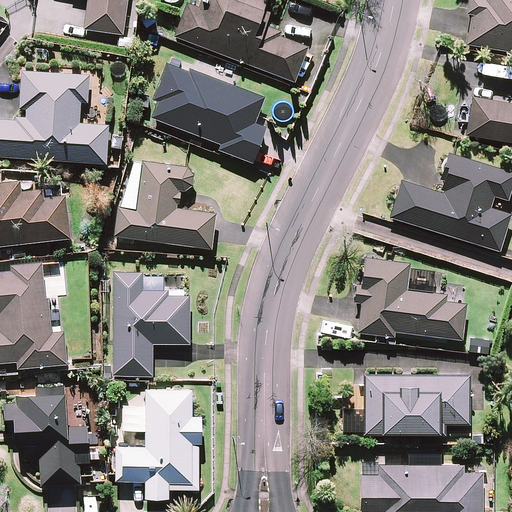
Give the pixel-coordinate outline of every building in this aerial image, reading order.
[(88,0),(84,30),(122,35),(126,0),(88,0)] [(265,0),(201,0),(199,6),(187,2),(174,37),(294,82),(307,48),(255,28),(265,0)] [(511,0),(466,0),(465,7),(472,8),(466,45),(511,52),(511,0)] [(241,67),(225,60),(218,78),(234,84),(241,67)] [(263,97),(167,62),(153,100),(157,102),(151,118),(220,143),(218,150),(252,163),(265,127),(254,123),(263,97)] [(86,102),(88,75),(22,71),(20,108),(27,108),(26,121),(0,119),(0,156),(105,163),(108,125),(79,124),(80,102),(86,102)] [(511,103),(472,97),(466,135),(511,142),(511,103)] [(511,183),(511,173),(450,155),(438,193),(401,182),(390,217),(499,251),(510,214),(489,208),(493,196),(507,200),(511,183)] [(194,169),(132,161),(125,210),(118,209),(114,236),(211,249),(215,213),(177,209),(179,189),(191,190),(194,169)] [(24,191),(22,179),(22,178),(0,180),(0,245),(70,238),(65,195),(43,197),(42,189),(24,191)] [(409,264),(363,259),(355,333),(393,337),(393,332),(462,339),(466,300),(439,297),(440,294),(406,290),(409,264)] [(48,333),(42,263),(8,266),(9,271),(0,271),(0,362),(16,361),(17,368),(67,363),(64,332),(48,333)] [(170,292),(170,296),(162,296),(163,292),(142,291),(142,274),(110,273),(109,376),(152,376),(152,344),(189,344),(189,296),(184,296),(184,292),(170,292)] [(363,375),(363,408),(343,408),(343,428),(363,428),(363,433),(438,433),(438,424),(469,424),(469,375),(363,375)] [(21,445),(22,458),(29,461),(42,467),(43,484),(80,482),(79,462),(88,461),(86,426),(66,427),(64,387),(18,390),(19,409),(2,410),(3,432),(15,431),(15,445),(21,445)] [(191,391),(145,389),(144,406),(122,405),(121,429),(120,444),(116,443),(114,480),(146,481),(145,497),(167,498),(168,488),(197,489),(200,416),(190,416),(191,391)] [(481,511),(482,466),(379,464),(379,474),(361,474),(360,511),(481,511)]
